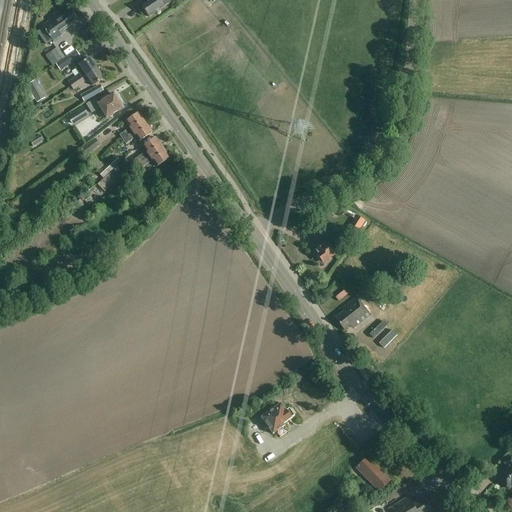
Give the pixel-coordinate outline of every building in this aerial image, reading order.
[(148,17),(171,1),(170,0),(146,0),(140,5),(148,17)] [(77,20),(70,9),(55,19),(53,17),(41,25),(52,41),(60,35),(58,33),(77,20)] [(42,43),(37,59),(45,62),(50,45),(42,43)] [(59,62),(66,57),(60,49),(47,58),(52,66),(59,61),(59,62)] [(77,51),(68,57),(73,64),(81,58),(77,51)] [(68,83),(70,86),(85,76),(84,75),(95,68),(88,58),(75,67),(80,75),(68,83)] [(85,76),(70,86),(73,90),(88,80),(93,87),(103,80),(95,68),(84,75),(85,76)] [(36,80),(27,85),(32,94),(41,89),(36,80)] [(85,103),(104,92),(100,85),(81,96),(85,103)] [(121,108),(112,93),(97,103),(94,99),(86,104),(90,111),(99,106),(105,117),(121,108)] [(83,107),(67,117),(73,126),(88,116),(83,107)] [(121,138),(144,122),(137,112),(124,121),(128,127),(118,134),(121,138)] [(86,143),(96,137),(92,129),(102,123),(96,114),(76,126),(86,143)] [(144,122),(121,138),(125,145),(135,138),(138,142),(151,133),(144,122)] [(21,139),(21,131),(14,130),(13,139),(21,139)] [(40,135),(30,142),(33,147),(43,141),(40,135)] [(139,163),(162,147),(155,137),(142,146),(146,152),(132,161),(136,167),(140,164),(139,163)] [(87,156),(100,146),(96,140),(83,150),(87,156)] [(162,147),(139,163),(140,164),(143,168),(152,162),(155,166),(169,157),(162,147)] [(103,179),(108,175),(122,163),(115,156),(104,166),(98,160),(93,164),(99,171),(98,173),(103,179)] [(108,175),(103,179),(97,185),(104,193),(115,184),(108,175)] [(158,209),(163,203),(158,199),(153,205),(158,209)] [(73,216),(81,210),(76,204),(68,210),(73,216)] [(359,233),(366,221),(356,216),(349,227),(359,233)] [(321,263),(335,254),(332,250),(339,246),(332,236),(337,233),(331,224),(319,232),(325,240),(319,244),(321,246),(315,251),(318,255),(316,256),(317,258),(316,259),(319,262),(320,261),(321,263)] [(355,327),(369,315),(356,297),(341,309),(343,311),(334,318),(343,331),(352,324),(355,327)] [(286,410),(281,403),(260,418),(272,434),(284,426),(283,423),(293,416),(288,408),(286,410)] [(342,466),(361,455),(347,430),(341,424),(306,443),(293,456),(305,477),(313,485),(336,473),(342,466)] [(218,470),(238,458),(232,448),(246,440),(238,426),(178,460),(188,476),(214,462),(218,470)] [(384,479),(376,470),(378,468),(366,456),(355,467),(375,488),(378,492),(390,481),(386,477),(384,479)] [(508,489),(511,484),(511,458),(510,456),(503,463),(506,466),(495,477),(506,488),(507,487),(508,489)] [(429,511),(430,511),(421,498),(412,504),(408,497),(388,510),(388,511),(429,511)]
